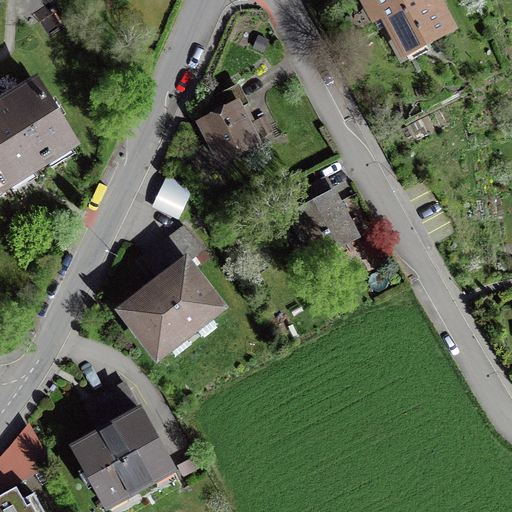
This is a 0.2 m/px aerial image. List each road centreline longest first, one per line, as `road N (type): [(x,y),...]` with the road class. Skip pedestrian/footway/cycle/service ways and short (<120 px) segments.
road 1 (residential): [(280,0),(511,422)]
road 2 (residential): [(16,404),(212,0)]
